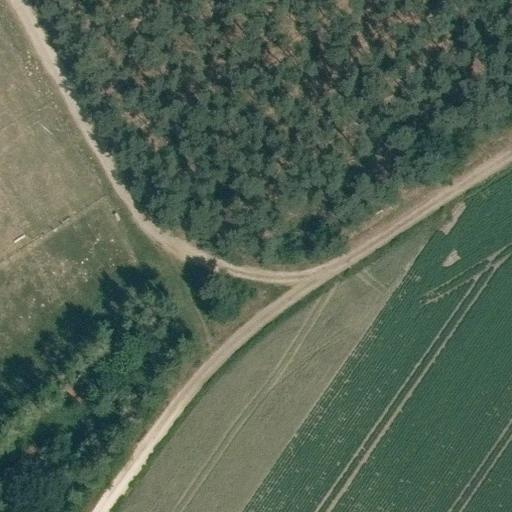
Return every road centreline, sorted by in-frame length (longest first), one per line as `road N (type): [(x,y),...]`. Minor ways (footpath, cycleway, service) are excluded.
road 1 (track): [(100,511),(215,360),(251,327),(314,277),(511,153)]
road 2 (track): [(314,277),(252,274),(159,240),(123,199),(16,0)]
road 3 (track): [(194,257),(340,130),(470,0)]
road 4 (track): [(159,240),(215,360)]
